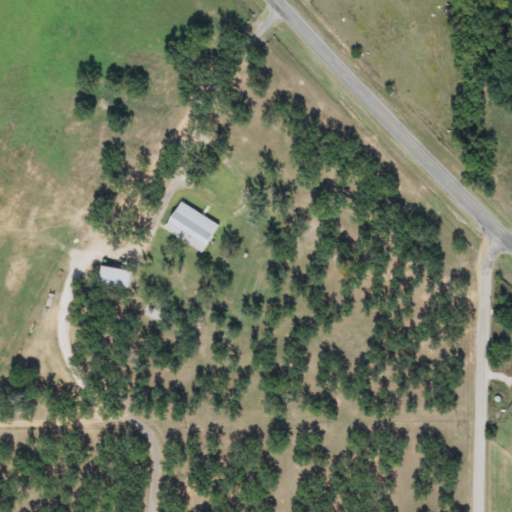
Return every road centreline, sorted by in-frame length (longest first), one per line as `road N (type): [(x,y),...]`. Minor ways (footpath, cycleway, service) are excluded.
road 1 (tertiary): [(279,0),(511,250)]
road 2 (residential): [(481,511),(484,263),(495,235)]
